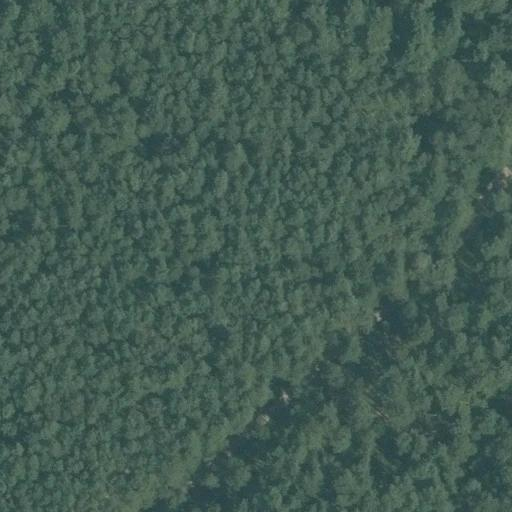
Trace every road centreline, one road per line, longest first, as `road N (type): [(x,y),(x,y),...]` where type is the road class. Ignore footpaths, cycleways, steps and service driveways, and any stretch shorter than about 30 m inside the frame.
road 1 (unknown): [(203,511),(274,455),(497,212)]
road 2 (track): [(282,0),(497,212)]
